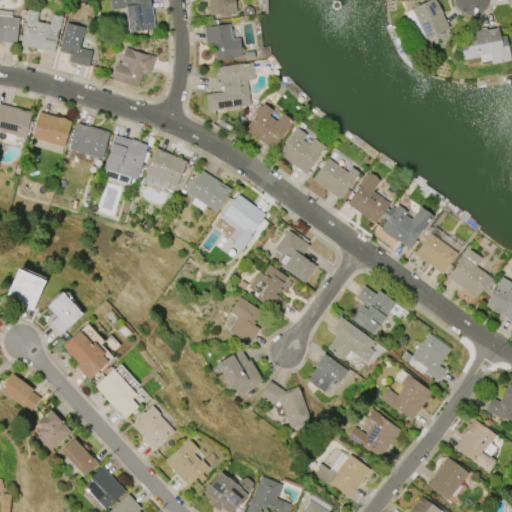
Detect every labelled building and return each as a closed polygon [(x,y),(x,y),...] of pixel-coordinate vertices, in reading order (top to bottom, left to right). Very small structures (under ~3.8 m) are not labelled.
[(149,0),(153,29),(126,33),(123,9),(110,10),(109,0),(149,0)] [(206,0),(199,1),(198,0),(233,0),(235,12),(208,15),(206,0)] [(429,0),(434,0),(449,28),(419,43),(404,13),(429,0)] [(0,42),(0,10),(11,12),(10,17),(17,18),(15,44),(0,42)] [(25,10),(37,12),(34,22),(47,24),(49,14),(60,17),(58,29),(57,29),(52,53),(49,52),(49,51),(40,49),(40,50),(18,45),(25,10)] [(57,51),(64,23),(82,28),(80,38),(93,41),(86,67),(67,62),(69,54),(57,51)] [(204,46),(202,27),(228,24),(230,39),(239,38),(241,57),(214,61),(212,45),(204,46)] [(464,33),(484,29),(484,30),(497,28),(498,36),(505,35),(510,61),(490,64),(489,61),(479,63),(478,57),(461,60),(458,42),(465,41),(464,33)] [(136,88),(110,80),(115,62),(119,63),(124,48),(153,57),(148,76),(141,74),(136,88)] [(217,67),(251,63),(253,80),(246,81),(249,106),(207,112),(205,94),(222,92),(221,84),(219,84),(217,67)] [(0,104),(29,111),(23,138),(0,132),(0,104)] [(270,150),(242,130),(261,104),(271,111),(267,116),(275,121),(280,114),(291,121),(270,150)] [(60,154),(28,145),(37,112),(70,121),(62,148),(60,154)] [(108,132),(101,158),(68,149),(75,123),(79,124),(78,125),(88,127),(88,126),(108,132)] [(304,175),(276,155),(296,128),(305,135),(301,140),(307,145),(312,138),(324,147),(304,175)] [(135,180),(103,169),(106,161),(104,161),(112,134),(146,146),(144,152),(148,153),(145,163),(141,161),(135,180)] [(154,148),(185,162),(174,187),(143,173),(154,148)] [(326,158),(346,173),(349,167),(357,173),(338,200),(310,180),(326,158)] [(200,171),(230,189),(215,213),(204,206),(201,211),(190,204),(193,199),(186,194),(200,171)] [(345,204),(360,184),(358,183),(366,172),(379,181),(371,191),(388,203),(373,224),(345,204)] [(236,193),(265,214),(249,236),(250,237),(240,250),(231,243),(241,230),(221,215),(236,193)] [(386,214),(391,207),(393,209),(396,205),(406,212),(404,215),(410,219),(418,206),(433,216),(422,231),(421,230),(407,249),(379,230),(388,216),(386,214)] [(316,266),(304,284),(276,264),(282,256),(273,250),(287,230),(308,246),(301,256),(316,266)] [(428,234),(455,254),(440,275),(413,255),(428,234)] [(475,299),(446,278),(468,249),(481,259),(475,267),(493,281),(484,294),(480,291),(475,299)] [(285,302),(277,314),(254,298),(256,294),(247,288),(258,272),(261,274),(268,264),(286,277),(274,295),(285,302)] [(0,297),(10,270),(39,281),(27,311),(0,300),(0,297)] [(511,320),(485,306),(501,278),(511,284),(509,289),(511,291),(511,320)] [(378,290),(395,303),(372,336),(350,320),(362,303),(355,298),(363,286),(375,294),(378,290)] [(56,294),(77,315),(56,335),(46,324),(52,318),(42,307),(56,294)] [(261,312),(252,325),(259,329),(249,344),(228,331),(236,318),(228,312),(238,297),(261,312)] [(340,317),(374,341),(369,348),(375,352),(367,363),(350,351),(344,360),(327,348),(337,335),(330,330),(340,317)] [(80,363),(64,346),(82,330),(95,344),(97,342),(107,353),(105,355),(111,361),(90,381),(77,366),(80,363)] [(411,357),(428,334),(450,349),(438,366),(443,369),(445,366),(448,368),(437,383),(423,373),(422,375),(407,364),(408,363),(401,358),(405,352),(411,357)] [(249,359),(262,381),(235,397),(215,364),(239,349),(246,361),(249,359)] [(347,371),(338,384),(333,380),(324,392),(307,380),(316,367),(314,366),(323,354),(347,371)] [(126,419),(96,386),(116,368),(139,394),(134,399),(141,406),(126,419)] [(0,391),(11,374),(33,389),(31,392),(39,398),(29,411),(0,391)] [(378,398),(385,388),(397,396),(402,387),(398,384),(405,374),(432,393),(411,422),(378,398)] [(298,386),(310,420),(288,428),(280,405),(275,402),(273,405),(259,396),(269,381),(285,391),(298,386)] [(511,384),(511,429),(511,426),(511,421),(505,418),(504,420),(484,411),(491,397),(499,401),(500,399),(499,398),(506,382),(511,384)] [(162,415),(177,432),(156,451),(133,425),(155,405),(163,414),(162,415)] [(50,409),(71,432),(49,452),(36,437),(39,435),(37,432),(40,429),(35,423),(50,409)] [(347,437),(353,427),(365,435),(372,425),(364,420),(371,411),(400,430),(380,459),(347,437)] [(454,448),(474,420),(495,435),(489,444),(495,448),(488,458),(494,462),(487,472),(473,462),(454,448)] [(180,477),(166,461),(185,444),(184,443),(191,437),(201,449),(196,454),(203,461),(204,460),(211,467),(189,486),(187,484),(188,484),(181,476),(180,477)] [(74,438),(98,463),(83,477),(59,452),(74,438)] [(369,470),(349,498),(332,486),(331,489),(312,474),(320,463),(328,469),(341,452),(346,456),(348,454),(369,470)] [(447,458),(467,474),(447,500),(427,485),(435,474),(447,458)] [(105,510),(81,486),(101,467),(124,490),(105,510)] [(202,493),(219,472),(227,478),(227,477),(236,484),(235,485),(241,489),(240,490),(246,494),(232,511),(223,511),(220,509),(213,503),(214,502),(202,493)] [(245,511),(261,476),(281,485),(275,498),(289,504),(285,511),(245,511)] [(108,511),(126,494),(141,508),(138,511),(139,511),(108,511)] [(304,511),(302,510),(313,494),(331,506),(327,511),(304,511)] [(407,511),(420,496),(441,511),(407,511)]
